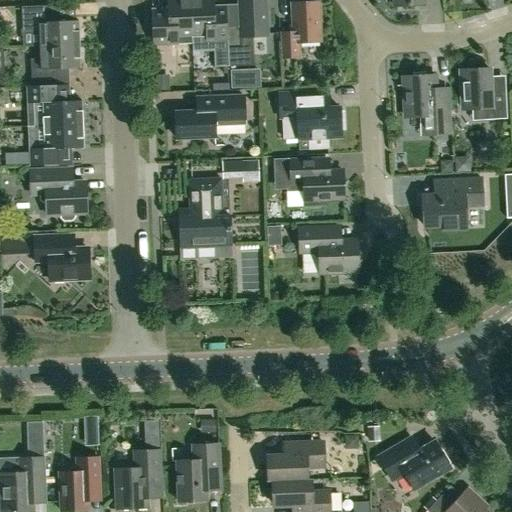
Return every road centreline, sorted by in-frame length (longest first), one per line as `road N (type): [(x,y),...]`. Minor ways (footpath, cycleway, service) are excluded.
road 1 (residential): [(137,369),(122,0)]
road 2 (secondary): [(137,369),(394,357),(457,345)]
road 3 (residential): [(391,238),(373,185),(372,39)]
road 4 (residential): [(372,39),(448,41),(511,24)]
road 5 (secondary): [(0,375),(137,369)]
road 6 (residential): [(511,454),(457,345)]
